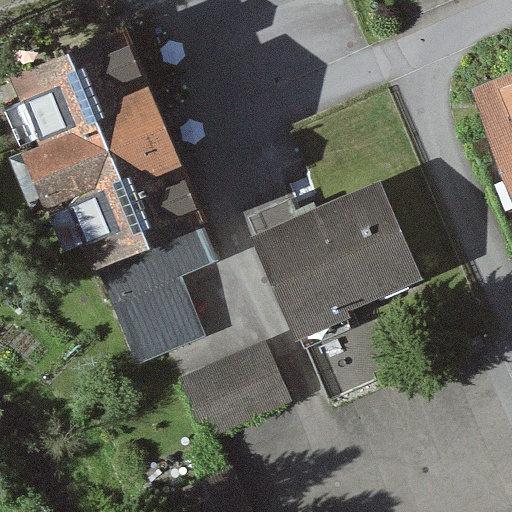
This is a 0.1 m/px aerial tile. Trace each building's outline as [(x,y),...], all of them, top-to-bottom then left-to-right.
[(118,33),(0,81),(0,128),(37,218),(44,216),(62,258),(74,253),(88,285),(102,279),(141,372),(212,342),(187,281),(216,269),(118,33)] [(511,78),(465,99),(511,216),(511,78)] [(378,183),(250,237),(294,336),(421,279),(378,183)] [(272,343),(182,383),(210,447),(301,407),(272,343)] [(251,511),(235,476),(174,505),(177,511),(251,511)]
